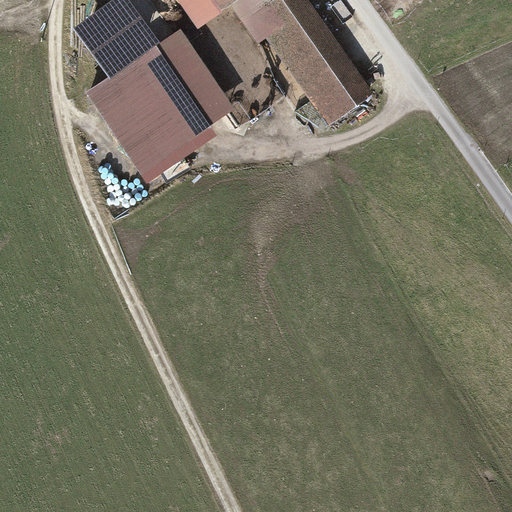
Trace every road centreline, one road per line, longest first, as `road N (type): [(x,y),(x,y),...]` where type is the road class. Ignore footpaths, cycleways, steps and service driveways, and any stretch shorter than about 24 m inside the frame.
road 1 (track): [(54,0),(61,101),(92,208),(236,511)]
road 2 (unclassified): [(361,0),(511,198)]
